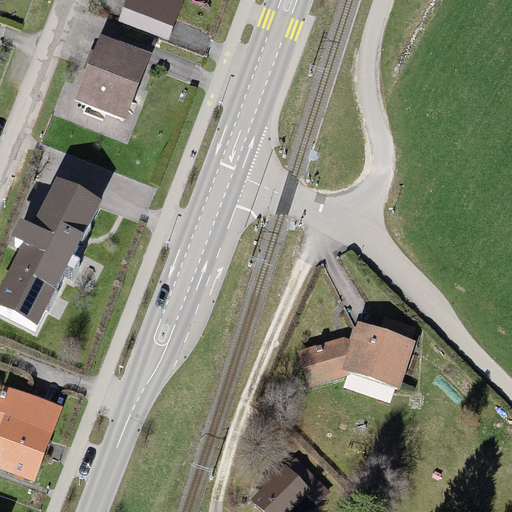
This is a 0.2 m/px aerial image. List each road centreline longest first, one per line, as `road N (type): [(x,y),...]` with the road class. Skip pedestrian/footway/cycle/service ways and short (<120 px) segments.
road 1 (primary): [(228,169),(92,511)]
road 2 (residential): [(511,390),(368,240),(327,211)]
road 3 (residential): [(382,0),(367,56),(379,179),(327,211)]
road 4 (residential): [(71,0),(0,183)]
road 5 (primary): [(288,0),(228,169)]
